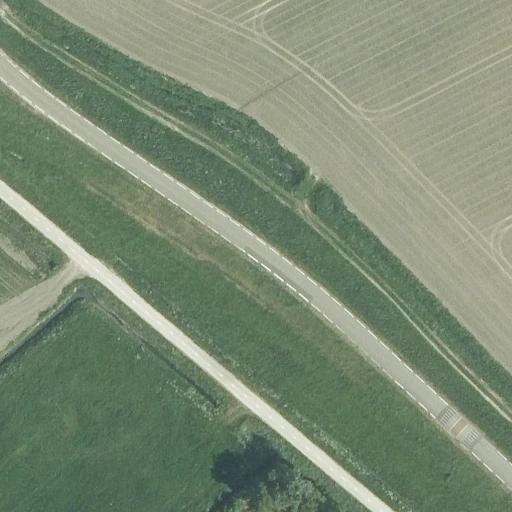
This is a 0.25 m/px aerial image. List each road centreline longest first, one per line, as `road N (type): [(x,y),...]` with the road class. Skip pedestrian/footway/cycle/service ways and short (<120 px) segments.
road 1 (tertiary): [(511,476),(313,286),(31,89),(0,56)]
road 2 (unclassified): [(383,511),(0,188)]
